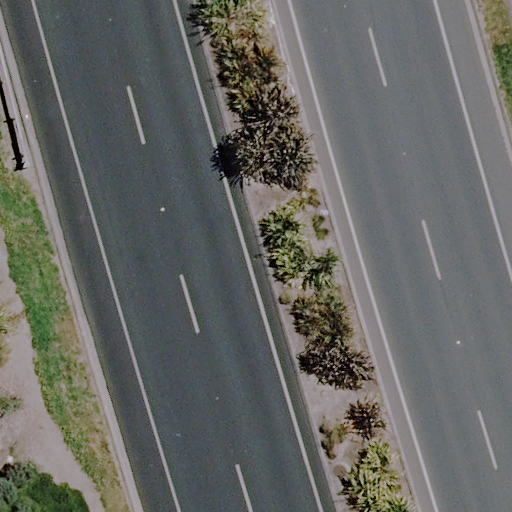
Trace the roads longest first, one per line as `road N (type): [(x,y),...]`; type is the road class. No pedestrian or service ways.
road 1 (primary): [(255,511),(102,0)]
road 2 (primary): [(367,0),(511,497)]
